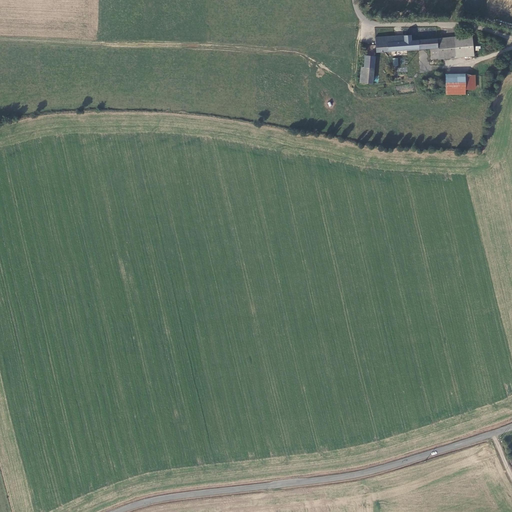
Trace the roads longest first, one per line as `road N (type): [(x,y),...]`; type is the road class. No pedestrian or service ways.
road 1 (tertiary): [(511,426),(355,475),(179,495),(116,511)]
road 2 (unclassified): [(511,39),(463,26),(374,25),(355,0)]
